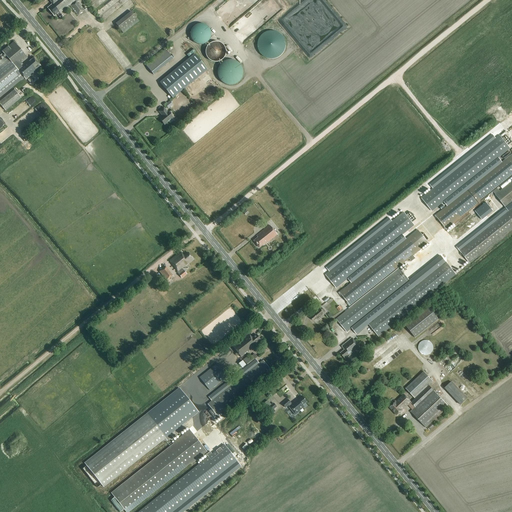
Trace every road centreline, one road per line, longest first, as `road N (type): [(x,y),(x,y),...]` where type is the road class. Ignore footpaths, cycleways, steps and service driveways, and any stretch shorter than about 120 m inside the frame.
road 1 (secondary): [(434,511),(14,0)]
road 2 (track): [(0,392),(488,0)]
road 3 (track): [(397,466),(511,372)]
